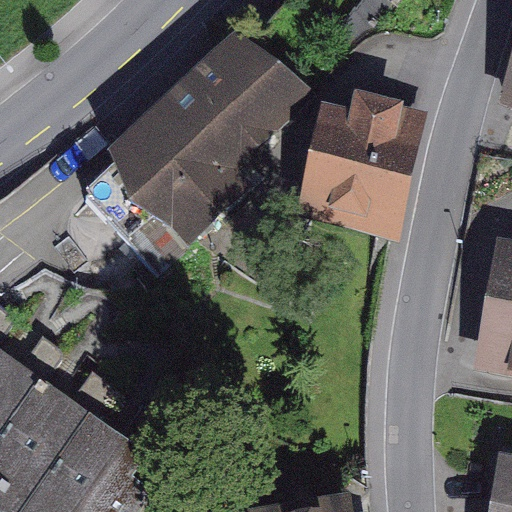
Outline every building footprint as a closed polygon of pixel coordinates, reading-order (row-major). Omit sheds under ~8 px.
[(237,67),(89,210),(151,274),(186,240),(194,247),(236,206),(229,199),(316,114),(237,67)] [(432,142),(339,123),(314,245),(407,264),(432,142)] [(511,260),(509,260),(484,390),(511,395),(511,260)] [(0,477),(50,406),(0,372),(0,477)] [(0,511),(58,511),(105,445),(50,406),(0,477),(0,511)] [(140,511),(161,483),(105,445),(58,511),(140,511)]
